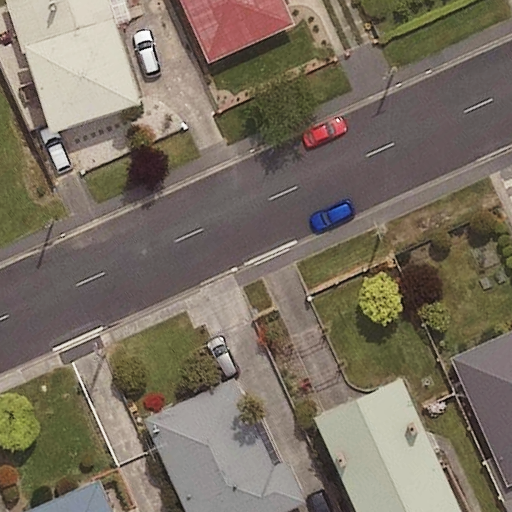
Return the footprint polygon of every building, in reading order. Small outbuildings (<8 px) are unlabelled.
[(2,0),(48,141),(144,111),(108,0),(2,0)] [(179,0),(209,65),(294,27),(281,0),(179,0)] [(511,330),(458,354),(511,478),(511,330)] [(475,511),(412,370),(324,409),(369,511),(475,511)] [(240,374),(150,414),(193,511),(281,511),(312,499),(292,455),(279,460),(240,374)] [(120,511),(105,476),(25,510),(26,511),(140,511),(138,511),(120,511)]
